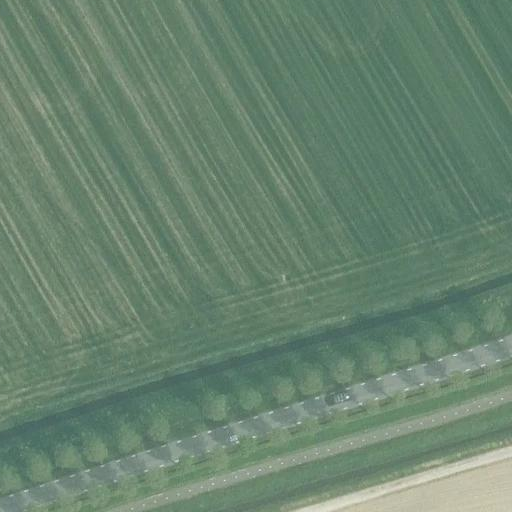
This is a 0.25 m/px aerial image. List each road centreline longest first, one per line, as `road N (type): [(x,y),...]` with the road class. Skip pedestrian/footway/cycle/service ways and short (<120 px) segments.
road 1 (tertiary): [(0,511),(511,350)]
road 2 (track): [(511,454),(319,511)]
